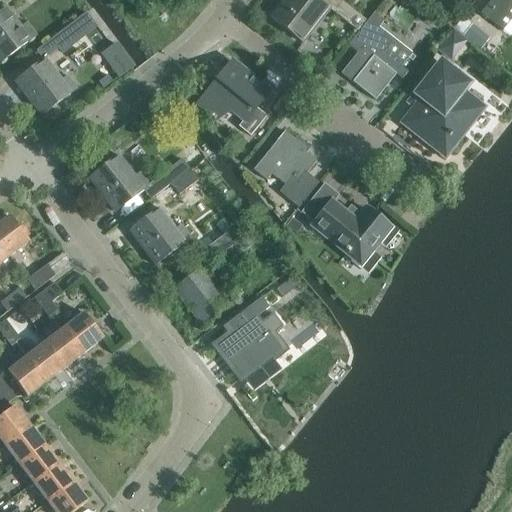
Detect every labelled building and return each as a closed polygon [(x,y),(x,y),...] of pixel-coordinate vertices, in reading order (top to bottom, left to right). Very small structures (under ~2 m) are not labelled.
[(330,9),(321,2),(318,0),(283,0),(270,18),(271,19),(302,44),(329,10),(330,9)] [(329,10),(358,33),(367,22),(339,0),(322,0),(321,2),(330,9),(329,10)] [(511,0),(491,0),(480,14),(502,31),(511,18),(511,0)] [(0,9),(0,63),(0,64),(36,36),(26,23),(21,28),(4,6),(0,9)] [(367,22),(358,33),(348,46),(358,54),(342,75),(375,101),(412,54),(378,28),(383,22),(373,14),(367,22)] [(51,39),(59,49),(81,32),(73,22),(51,39)] [(463,36),(480,49),(489,39),(471,25),(463,36)] [(438,51),(450,61),(466,41),(453,31),(438,51)] [(119,77),(135,65),(117,41),(101,53),(119,77)] [(16,78),(43,59),(37,51),(10,70),(16,78)] [(15,83),(41,117),(76,89),(67,76),(61,81),(45,60),(15,83)] [(196,108),(206,116),(213,122),(221,113),(250,137),(266,117),(255,108),(268,92),(232,64),(217,82),(196,108)] [(404,123),(431,145),(432,145),(444,155),(450,148),(450,149),(463,132),(464,133),(465,132),(482,110),(483,109),(461,92),(467,85),(441,64),(416,95),(423,100),(417,107),(404,123)] [(271,175),(285,186),(279,193),(298,208),(318,183),(306,174),(316,162),(305,153),(310,148),(297,138),(295,140),(285,132),(253,171),(266,181),(271,175)] [(115,213),(143,191),(150,185),(140,172),(135,177),(118,156),(88,179),(115,213)] [(190,171),(181,160),(150,185),(143,191),(150,200),(170,185),(171,185),(190,171)] [(190,171),(171,185),(179,195),(198,181),(190,171)] [(301,213),(314,224),(311,227),(352,259),(350,261),(360,269),(373,253),(372,252),(378,243),(380,244),(393,228),(377,215),(376,217),(365,208),(355,221),(346,214),(333,203),(339,196),(324,184),(301,213)] [(129,232),(155,266),(191,239),(181,225),(175,230),(159,209),(129,232)] [(10,217),(0,224),(0,244),(10,257),(29,242),(10,217)] [(287,226),(296,233),(301,227),(292,219),(287,226)] [(204,250),(212,261),(241,240),(232,229),(204,250)] [(0,244),(0,264),(10,257),(0,244)] [(27,281),(35,291),(55,276),(46,266),(27,281)] [(174,290),(201,326),(227,307),(199,271),(174,290)] [(54,283),(43,292),(51,303),(62,294),(54,283)] [(19,289),(9,296),(16,305),(26,298),(19,289)] [(51,303),(43,292),(34,299),(48,318),(58,311),(51,303)] [(16,305),(9,296),(0,303),(7,312),(16,305)] [(217,347),(242,379),(249,373),(250,375),(253,372),(252,371),(269,358),(271,360),(284,351),(270,333),(265,337),(252,321),(268,309),(260,299),(227,324),(235,334),(230,338),(229,337),(217,347)] [(84,314),(65,328),(84,354),(103,339),(84,314)] [(0,324),(0,332),(3,337),(13,330),(5,320),(0,324)] [(65,328),(45,343),(65,368),(84,354),(65,328)] [(13,330),(3,337),(11,347),(20,339),(13,330)] [(45,343),(26,358),(45,383),(65,368),(45,343)] [(45,383),(26,358),(7,373),(26,398),(45,383)] [(8,389),(0,394),(0,409),(15,398),(8,389)] [(0,417),(0,440),(3,445),(29,426),(14,407),(0,417)] [(3,445),(18,464),(43,445),(29,426),(3,445)] [(18,464),(32,484),(58,464),(43,445),(18,464)] [(32,484),(47,503),(72,484),(58,464),(32,484)] [(72,484),(47,503),(54,511),(74,511),(87,503),(72,484)]
